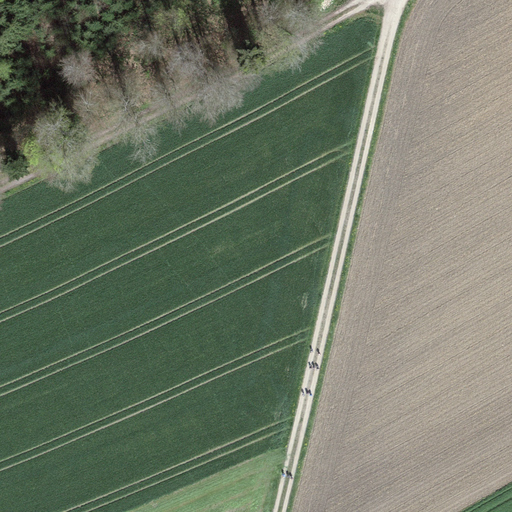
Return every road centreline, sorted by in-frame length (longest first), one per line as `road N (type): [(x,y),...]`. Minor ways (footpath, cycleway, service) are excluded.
road 1 (track): [(383,0),(276,511)]
road 2 (track): [(0,173),(230,72),(359,0)]
